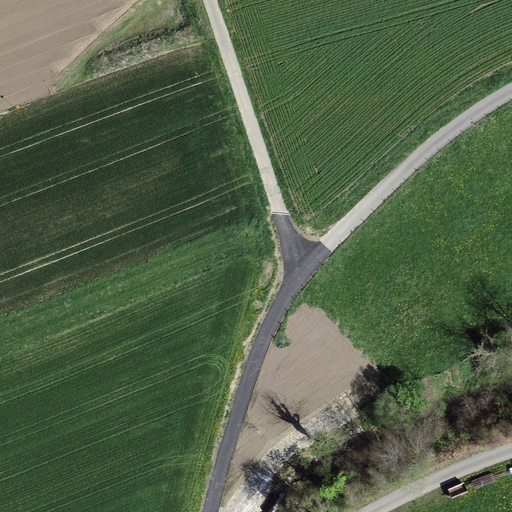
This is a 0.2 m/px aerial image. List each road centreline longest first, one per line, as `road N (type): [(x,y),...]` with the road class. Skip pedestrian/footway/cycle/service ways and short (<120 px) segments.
road 1 (residential): [(215,511),(259,342),(297,272),(489,100),(511,92)]
road 2 (track): [(207,0),(297,272)]
